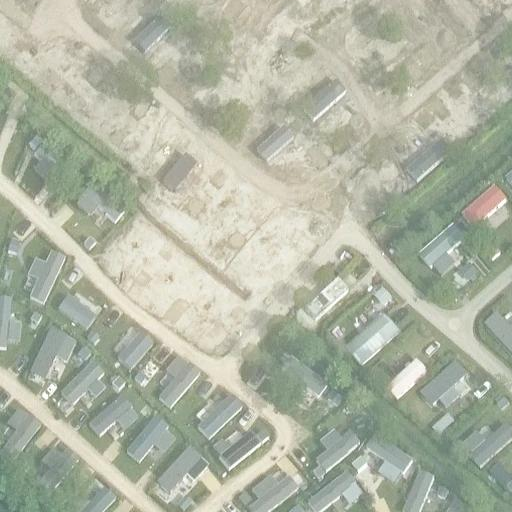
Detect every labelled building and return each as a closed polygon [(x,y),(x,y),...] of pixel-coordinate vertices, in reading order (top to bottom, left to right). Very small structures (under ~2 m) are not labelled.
[(99,0),(90,9),(102,20),(116,5),(125,13),(136,0),(99,0)] [(181,0),(170,13),(182,23),(194,10),(204,19),(216,6),(210,0),(181,0)] [(338,0),(334,0),(307,24),(317,36),(332,23),(340,32),(354,20),(346,11),(347,10),(338,0)] [(424,0),(421,0),(397,22),(407,34),(419,23),(428,33),(442,21),(433,11),(434,10),(424,0)] [(173,40),(156,25),(132,51),(143,61),(156,48),(161,53),(173,40)] [(381,36),(351,62),(361,74),(376,61),(384,70),(398,59),(390,50),(391,48),(381,36)] [(299,53),(288,41),(257,67),(268,80),(299,53)] [(75,53),(61,46),(43,87),(57,93),(66,72),(77,77),(85,60),(74,56),(75,53)] [(511,96),(511,57),(502,67),(510,75),(500,84),(511,96)] [(334,80),(302,107),(312,119),(330,104),(339,114),(353,102),(334,80)] [(243,81),(212,107),(223,119),(236,108),(245,118),(260,106),(251,96),(254,93),(243,81)] [(117,92),(104,82),(80,115),(93,124),(95,121),(106,129),(117,115),(106,107),(117,92)] [(460,104),(446,117),(465,138),(495,111),(485,100),(469,114),(460,104)] [(153,110),(120,148),(132,158),(151,137),(160,145),(172,131),(162,123),(165,120),(153,110)] [(297,134),(286,122),(255,149),(265,161),(268,159),(277,169),(292,157),(282,146),(297,134)] [(450,153),(439,141),(421,158),(412,148),(398,160),(417,181),(450,153)] [(195,163),(183,154),(162,181),(173,190),(195,163)] [(57,182),(34,163),(26,174),(49,193),(57,182)] [(227,185),(201,218),(213,227),(226,211),(237,219),(249,205),(238,197),(239,195),(236,192),(242,184),(235,179),(229,186),(227,185)] [(403,193),(392,181),(379,192),(371,183),(357,195),(365,203),(361,207),(372,220),(403,193)] [(92,210),(69,192),(60,203),(83,221),(92,210)] [(473,230),(506,201),(498,192),(465,221),(473,230)] [(278,229),(266,220),(240,251),(253,261),(278,229)] [(449,235),(422,259),(431,269),(458,246),(449,235)] [(52,330),(73,308),(63,299),(43,320),(52,330)] [(364,364),(396,336),(388,327),(369,344),(365,339),(356,347),(360,351),(356,355),(364,364)] [(101,348),(79,328),(70,338),(92,358),(101,348)] [(14,386),(35,364),(25,355),(4,376),(14,386)] [(423,358),(398,381),(406,390),(431,367),(423,358)] [(140,381),(117,363),(108,373),(131,392),(140,381)] [(45,414),(65,393),(55,383),(35,404),(45,414)] [(288,404),(265,385),(257,396),(280,415),(288,404)] [(458,391),(428,416),(437,428),(468,402),(458,391)] [(152,430),(172,408),(162,399),(142,420),(152,430)] [(74,440),(94,418),(84,409),(64,430),(74,440)] [(177,449),(198,427),(188,418),(167,439),(177,449)] [(306,446),(329,429),(321,418),(297,435),(306,446)] [(19,460),(40,439),(30,430),(9,451),(19,460)] [(501,433),(474,457),(482,465),(508,442),(501,433)] [(106,468),(127,446),(117,437),(97,458),(106,468)] [(198,472),(219,451),(209,441),(188,463),(198,472)] [(127,491),(148,470),(138,460),(118,482),(127,491)] [(53,491),(74,470),(64,461),(44,482),(53,491)] [(241,505),(265,487),(257,476),(233,494),(241,505)] [(387,501),(367,479),(357,488),(377,510),(387,501)] [(150,511),(151,511),(171,491),(161,482),(141,503),(150,511)] [(419,511),(431,500),(421,491),(400,511),(419,511)] [(107,511),(112,507),(102,498),(88,511),(107,511)] [(336,511),(328,503),(318,511),(336,511)]
